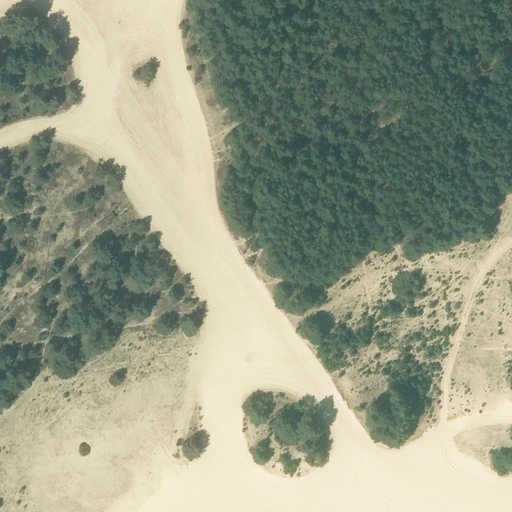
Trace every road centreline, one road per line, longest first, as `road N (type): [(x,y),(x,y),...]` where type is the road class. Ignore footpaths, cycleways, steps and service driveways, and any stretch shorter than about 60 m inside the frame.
road 1 (track): [(358,511),(349,431),(196,199),(190,132),(149,0)]
road 2 (track): [(500,511),(474,484),(387,458),(349,431)]
